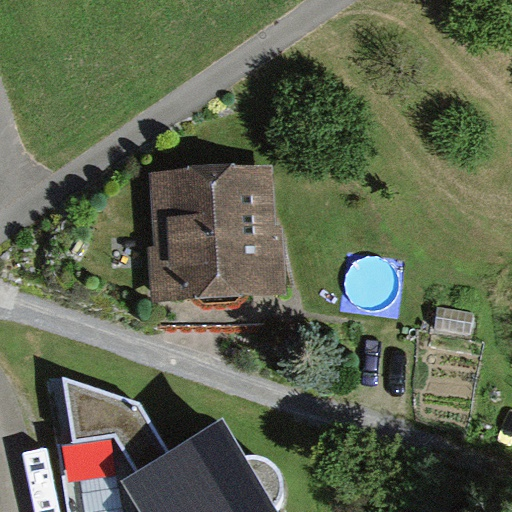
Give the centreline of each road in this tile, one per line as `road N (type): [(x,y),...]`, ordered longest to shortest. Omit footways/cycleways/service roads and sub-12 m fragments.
road 1 (track): [(0,305),(433,446)]
road 2 (track): [(0,212),(325,0)]
